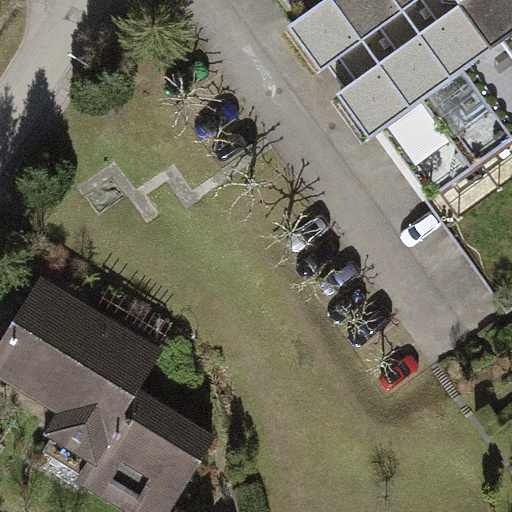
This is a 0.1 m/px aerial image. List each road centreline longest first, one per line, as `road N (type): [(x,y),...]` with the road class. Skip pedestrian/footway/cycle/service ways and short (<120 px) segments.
road 1 (residential): [(193,0),(489,362)]
road 2 (residential): [(0,127),(92,0)]
